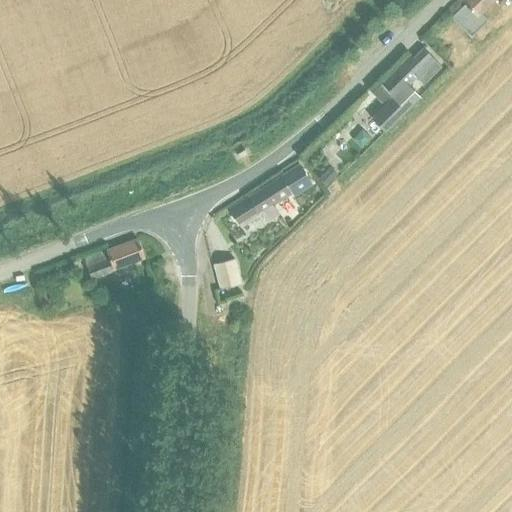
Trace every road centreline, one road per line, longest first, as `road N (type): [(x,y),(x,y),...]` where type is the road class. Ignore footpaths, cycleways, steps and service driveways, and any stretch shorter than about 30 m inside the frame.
road 1 (unclassified): [(175,212),(250,177),(320,122),(441,0)]
road 2 (unclassified): [(172,511),(186,295),(175,212)]
road 3 (unclassified): [(0,276),(175,212)]
